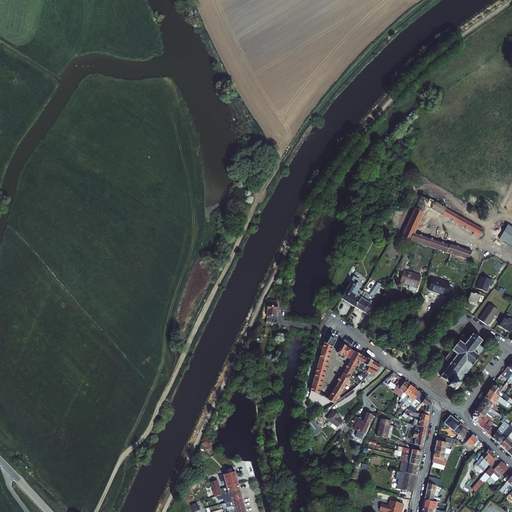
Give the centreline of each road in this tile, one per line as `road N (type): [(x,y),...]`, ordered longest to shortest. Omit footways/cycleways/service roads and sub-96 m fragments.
road 1 (track): [(144,438),(283,158),(343,78),(427,0)]
road 2 (residential): [(408,375),(458,319),(511,349)]
